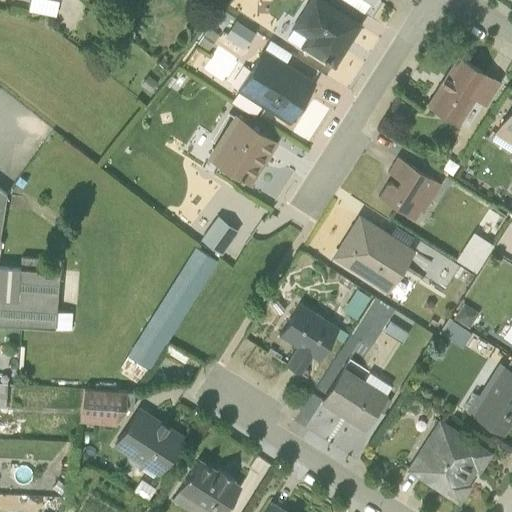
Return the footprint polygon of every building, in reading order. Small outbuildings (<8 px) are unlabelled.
[(28,0),(27,10),(54,15),(56,0),(28,0)] [(324,0),(306,0),(290,24),(293,26),(285,38),(299,47),(300,46),(333,67),(360,23),(324,0)] [(344,0),(362,12),(369,1),(371,3),(372,0),(344,0)] [(253,32),(234,19),(224,35),(243,48),(253,32)] [(216,34),(206,27),(197,43),(207,49),(216,34)] [(235,89),(288,122),(314,80),(284,61),(290,52),(267,38),(235,89)] [(456,56),(427,104),(458,123),(474,98),(482,104),(498,81),(485,73),(484,74),(456,56)] [(410,108),(400,100),(390,113),(401,121),(410,108)] [(494,133),(491,139),(511,152),(511,101),(493,132),(494,133)] [(274,141),(232,114),(206,155),(249,182),(274,141)] [(377,195),(413,218),(418,210),(422,212),(435,190),(432,188),(437,181),(396,155),(386,170),(397,178),(394,184),(390,181),(384,183),(377,195)] [(0,222),(5,193),(0,189),(0,322),(19,324),(19,329),(46,331),(47,326),(70,328),(71,312),(54,310),(59,259),(20,255),(19,267),(0,266),(0,222)] [(386,292),(414,248),(406,244),(412,236),(394,224),(389,233),(357,212),(330,256),(386,292)] [(236,230),(215,215),(199,238),(220,253),(236,230)] [(477,269),(494,240),(474,228),(457,256),(477,269)] [(148,370),(162,349),(183,362),(187,356),(167,341),(217,261),(194,246),(116,370),(136,383),(145,368),(148,370)] [(342,309),(354,318),(368,297),(355,288),(342,309)] [(285,364),(299,372),(310,355),(317,359),(337,326),(299,302),(278,334),(296,346),(285,364)] [(476,313),(462,304),(453,318),(467,327),(476,313)] [(388,321),(382,330),(400,341),(405,332),(388,321)] [(502,434),(511,418),(511,357),(505,366),(497,361),(477,394),(475,392),(474,393),(471,392),(462,407),(465,408),(464,410),(502,434)] [(384,397),(391,386),(368,371),(363,379),(342,366),(319,402),(363,430),(377,409),(385,414),(393,402),(384,397)] [(83,388),(79,421),(116,424),(124,407),(132,407),(133,392),(83,388)] [(183,434),(136,405),(111,445),(142,465),(139,469),(153,478),(156,474),(157,474),(183,434)] [(458,501),(468,485),(465,483),(475,467),(478,469),(488,452),(438,421),(407,469),(458,501)] [(196,460),(171,499),(191,511),(221,511),(238,486),(230,481),(232,478),(217,468),(215,472),(196,460)] [(289,511),(270,500),(262,511),(289,511)]
